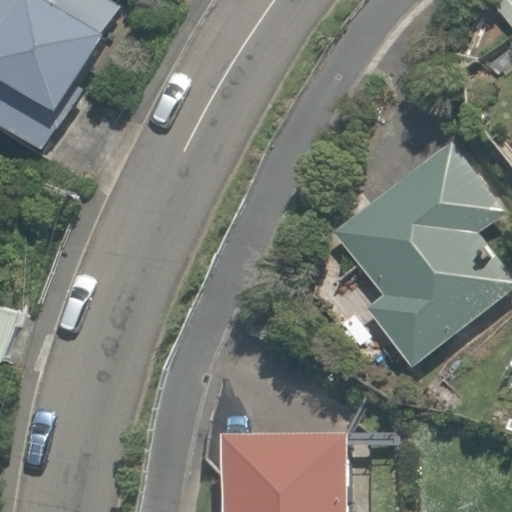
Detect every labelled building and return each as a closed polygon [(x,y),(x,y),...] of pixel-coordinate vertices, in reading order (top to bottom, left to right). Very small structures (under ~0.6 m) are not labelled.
[(0,0),(0,129),(47,152),(116,8),(98,0),(0,0)] [(383,315),(382,332),(410,370),(511,291),(511,284),(469,228),(499,204),(453,143),(331,236),(384,305),(383,315)] [(347,274),(318,297),(306,341),(344,388),(388,353),(367,328),(381,316),(347,274)] [(19,302),(0,297),(0,358),(6,360),(19,302)] [(349,511),(353,435),(219,429),(215,511),(349,511)]
